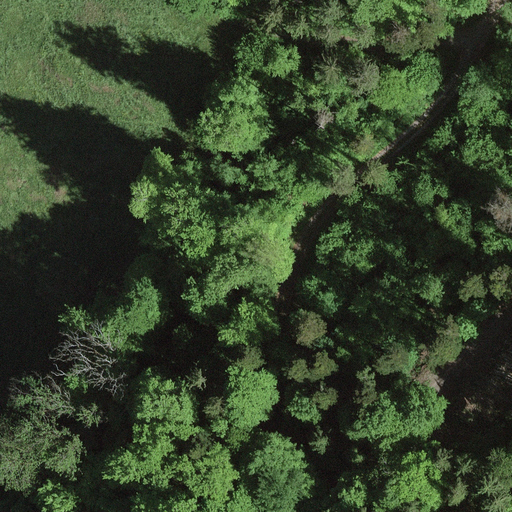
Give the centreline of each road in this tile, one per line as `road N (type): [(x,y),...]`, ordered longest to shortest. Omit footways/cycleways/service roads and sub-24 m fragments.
road 1 (track): [(244,511),(258,366),(289,270),(317,219),(457,80),(507,0)]
road 2 (track): [(361,511),(372,477),(511,325)]
road 3 (track): [(447,0),(238,40)]
